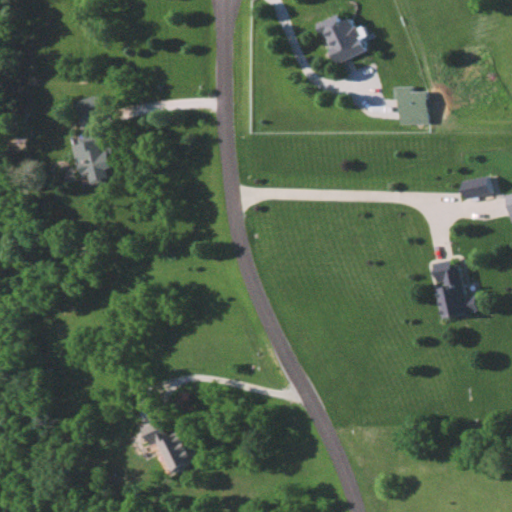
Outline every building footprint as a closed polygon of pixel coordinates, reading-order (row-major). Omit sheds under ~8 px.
[(321,23),(338,63),(368,50),(354,16),(343,21),(341,14),(321,23)] [(401,124),(430,123),(429,90),(416,91),(416,85),(395,86),(396,100),(400,100),(401,124)] [(76,101),(81,117),(107,110),(102,93),(76,101)] [(75,145),(82,176),(94,174),(96,182),(114,178),(112,168),(116,167),(109,137),(75,145)] [(492,192),(487,175),(462,182),(467,198),(492,192)] [(445,317),(481,311),(478,294),(468,296),(461,260),(437,264),(441,286),(439,286),(445,317)] [(174,472),(199,461),(185,429),(172,435),(165,418),(147,426),(155,445),(162,442),(174,472)]
